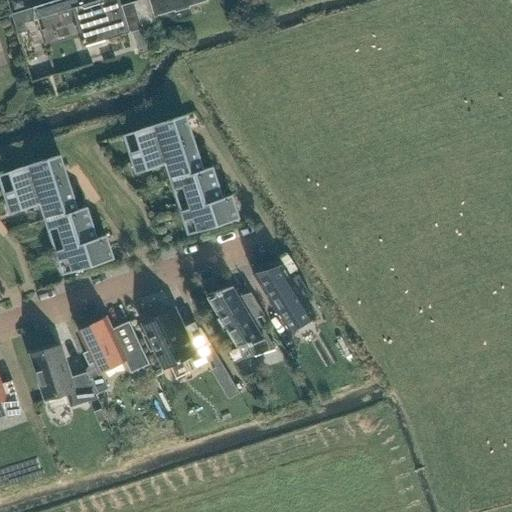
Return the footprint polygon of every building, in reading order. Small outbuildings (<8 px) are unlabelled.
[(21,0),(11,0),(12,0),(15,9),(24,6),(22,0),(21,0)] [(129,34),(121,6),(118,0),(102,0),(89,4),(88,0),(60,0),(11,15),(15,26),(36,19),(73,9),(85,47),(129,34)] [(141,0),(134,2),(142,30),(158,25),(156,16),(183,9),(182,7),(197,2),(198,4),(208,1),(208,0),(141,0)] [(142,30),(134,32),(138,43),(145,40),(144,36),(142,30)] [(193,139),(186,115),(140,130),(140,131),(135,132),(140,149),(130,153),(133,164),(144,160),(142,155),(193,139)] [(203,169),(193,139),(142,155),(144,160),(133,164),(136,174),(166,164),(171,180),(203,170),(203,169)] [(68,179),(61,156),(14,170),(15,171),(10,172),(15,190),(4,193),(8,204),(18,200),(17,195),(68,179)] [(190,209),(222,198),(212,167),(203,169),(203,170),(171,180),(174,190),(183,188),(190,209)] [(78,210),(68,179),(17,195),(18,200),(8,204),(11,214),(41,204),(46,220),(78,210)] [(239,219),(232,195),(222,198),(190,209),(181,211),(184,222),(193,219),(198,232),(239,219)] [(64,249),(97,238),(87,207),(78,210),(46,220),(49,231),(58,228),(64,249)] [(114,259),(106,235),(97,238),(64,249),(56,252),(59,262),(68,259),(72,273),(114,259)] [(254,272),(253,273),(289,333),(290,332),(313,317),(314,318),(315,317),(304,298),(310,294),(299,275),(292,279),(283,263),(281,264),(282,265),(254,272)] [(233,286),(207,294),(220,317),(218,318),(224,327),(226,326),(239,348),(247,346),(254,357),(275,350),(257,318),(265,316),(251,293),(239,297),(233,286)] [(194,368),(213,360),(195,322),(183,328),(174,309),(144,323),(149,334),(144,336),(151,350),(156,348),(165,368),(189,357),(194,368)] [(96,362),(100,372),(126,360),(125,358),(142,350),(148,364),(144,366),(144,367),(150,364),(130,321),(111,330),(106,318),(81,330),(90,350),(83,353),(89,365),(96,362)] [(59,346),(31,355),(46,400),(64,395),(68,408),(96,399),(85,373),(69,378),(59,346)] [(222,364),(213,370),(219,378),(228,372),(222,364)] [(101,375),(93,379),(99,391),(107,387),(101,375)] [(0,400),(1,401),(7,417),(23,411),(12,378),(0,382),(0,400)] [(102,409),(95,412),(99,421),(106,418),(102,409)]
